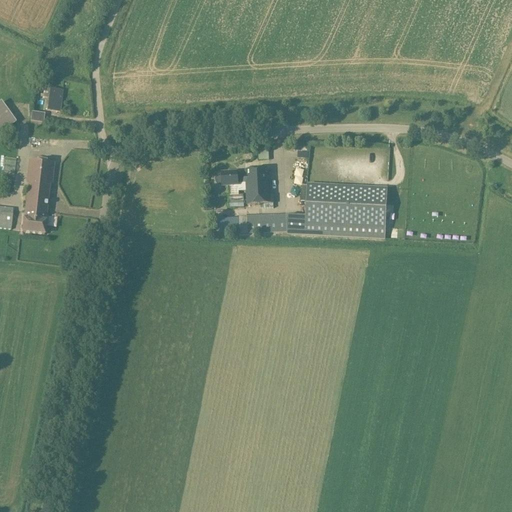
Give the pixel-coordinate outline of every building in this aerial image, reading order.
[(43,101),(49,102),(47,111),(61,113),(64,91),(44,89),(43,101)] [(3,102),(0,103),(0,132),(15,125),(3,102)] [(44,115),(32,113),(31,122),(43,124),(44,115)] [(15,171),(16,156),(2,156),(1,171),(15,171)] [(52,186),(54,164),(29,161),(27,183),(29,183),(25,220),(24,220),(22,233),(45,236),(46,222),(50,186),(52,186)] [(239,184),(246,183),(248,206),(274,205),(273,196),(268,196),(267,170),(245,171),(246,176),(238,176),(238,173),(222,174),(222,187),(239,186),(239,184)] [(305,237),(385,241),(388,190),(307,186),(305,237)] [(0,229),(12,231),(14,209),(0,207),(0,229)] [(275,218),(275,234),(287,234),(285,218),(275,218)]
